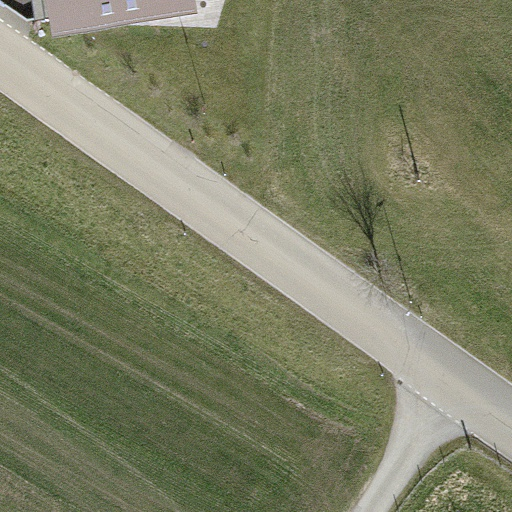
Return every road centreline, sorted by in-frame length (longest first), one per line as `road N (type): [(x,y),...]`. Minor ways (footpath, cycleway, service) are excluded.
road 1 (tertiary): [(0,58),(511,426)]
road 2 (track): [(462,390),(383,511)]
